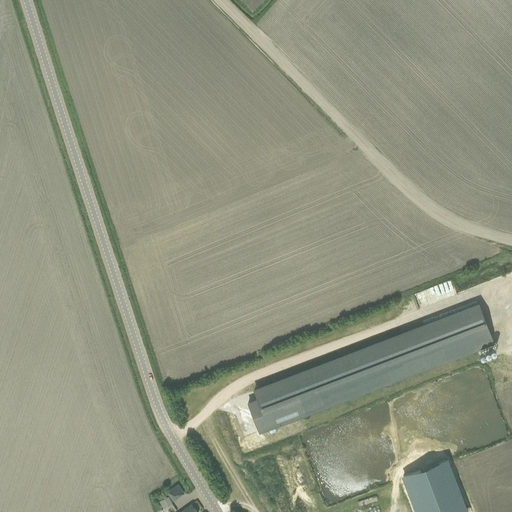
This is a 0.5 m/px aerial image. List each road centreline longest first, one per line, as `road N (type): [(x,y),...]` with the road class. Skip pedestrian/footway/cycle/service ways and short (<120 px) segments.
road 1 (tertiary): [(215,511),(155,402),(25,0)]
road 2 (track): [(216,0),(416,200),(447,221),(511,243)]
